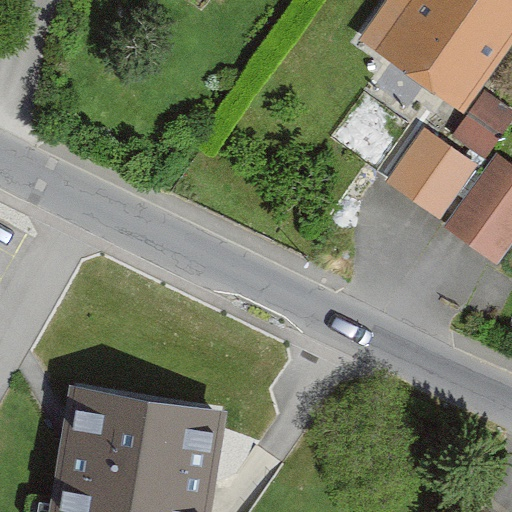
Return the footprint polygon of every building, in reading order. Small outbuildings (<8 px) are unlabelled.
[(511,0),(379,0),(359,29),(463,103),(511,33),(511,0)] [(511,111),(511,104),(485,86),(452,133),(482,154),(511,111)] [(446,138),(424,124),(388,177),(443,214),(478,157),(446,138)] [(498,258),(511,237),(511,158),(499,149),(448,222),(498,258)] [(209,511),(227,398),(71,373),(48,511),(209,511)]
